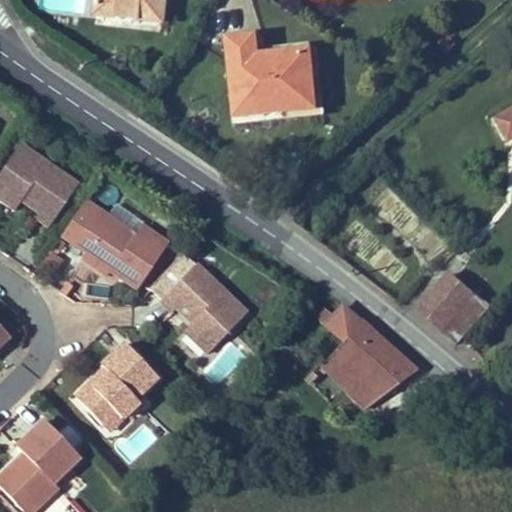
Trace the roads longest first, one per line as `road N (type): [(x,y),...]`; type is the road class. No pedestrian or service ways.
road 1 (tertiary): [(511,426),(290,248),(0,50)]
road 2 (residential): [(0,396),(33,366),(44,325),(26,292),(0,274)]
